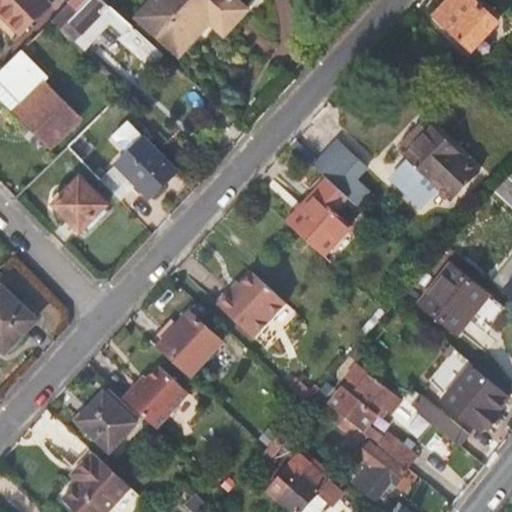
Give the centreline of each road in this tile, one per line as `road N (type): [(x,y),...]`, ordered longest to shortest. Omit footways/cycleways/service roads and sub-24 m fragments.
road 1 (residential): [(105,315),(394,0)]
road 2 (residential): [(0,430),(105,315)]
road 3 (residential): [(0,208),(105,315)]
